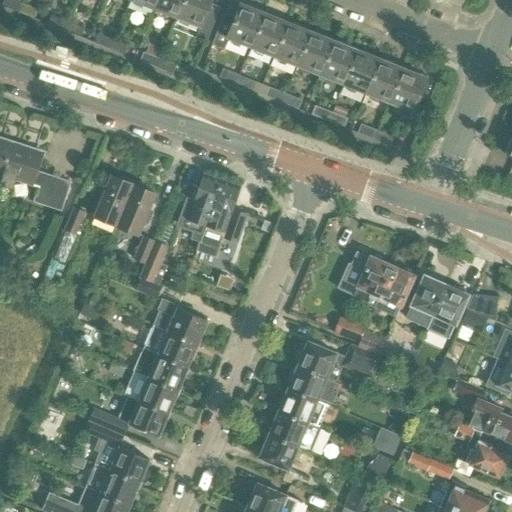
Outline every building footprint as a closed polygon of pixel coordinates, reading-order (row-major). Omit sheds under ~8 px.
[(15,0),(4,0),(2,5),(19,12),(22,3),(15,0)] [(129,0),(153,9),(156,0),(129,0)] [(176,19),(183,0),(156,0),(153,9),(176,19)] [(183,0),(176,19),(199,28),(195,37),(206,41),(219,10),(208,6),(210,0),(183,0)] [(35,18),(38,10),(22,3),(19,12),(35,18)] [(212,44),(222,48),(226,38),(249,48),(263,13),(240,3),(234,16),(224,13),(212,44)] [(263,13),(249,48),(273,57),(287,22),(263,13)] [(52,14),(49,23),(64,30),(68,21),(52,14)] [(81,36),(85,28),(68,21),(64,30),(81,36)] [(287,22),(273,57),(296,67),(310,32),(287,22)] [(310,32),(296,67),(319,76),(333,41),(310,32)] [(98,33),(95,42),(109,48),(113,39),(98,33)] [(127,55),(131,46),(113,39),(109,48),(127,55)] [(333,41),(319,76),(342,85),(356,50),(333,41)] [(356,50),(342,85),(365,94),(379,59),(356,50)] [(144,51),(140,60),(157,67),(160,58),(144,51)] [(173,74),(176,65),(160,58),(157,67),(173,74)] [(388,103),(402,68),(379,59),(365,94),(388,103)] [(223,68),(219,77),(235,83),(238,74),(223,68)] [(402,68),(388,103),(412,113),(426,78),(402,68)] [(255,81),(238,74),(235,83),(252,90),(255,81)] [(269,86),(268,87),(265,95),(282,102),(286,93),(269,86)] [(302,99),(286,93),(282,102),(298,109),(298,108),(302,99)] [(315,105),(311,113),(328,120),(331,111),(315,105)] [(344,127),(348,118),(331,111),(328,120),(344,127)] [(361,123),(357,132),(373,139),(377,130),(361,123)] [(394,136),(377,130),(373,139),(390,145),(394,136)] [(15,180),(37,188),(33,201),(61,210),(70,181),(37,171),(42,153),(0,138),(0,185),(13,189),(15,180)] [(176,227),(192,232),(190,239),(200,243),(204,231),(203,231),(221,180),(203,173),(196,192),(192,191),(190,199),(186,198),(176,227)] [(119,180),(111,177),(94,217),(115,226),(134,181),(124,177),(119,180)] [(239,186),(221,180),(203,231),(204,231),(200,243),(200,246),(230,257),(239,232),(225,227),(239,186)] [(146,186),(134,181),(115,226),(138,235),(155,194),(147,191),(146,186)] [(73,209),(65,230),(53,257),(64,262),(76,234),(85,213),(73,209)] [(134,260),(143,263),(146,265),(155,243),(143,238),(134,260)] [(141,277),(140,278),(158,285),(159,284),(166,266),(161,263),(167,248),(155,243),(146,265),(141,277)] [(354,297),(366,302),(365,303),(374,307),(392,267),(370,257),(369,259),(357,253),(351,266),(348,265),(342,281),(358,288),(354,297)] [(414,277),(392,267),(374,307),(395,317),(399,307),(400,307),(414,277)] [(445,287),(424,277),(407,315),(409,320),(415,323),(421,320),(423,315),(432,319),(445,287)] [(140,278),(136,290),(158,299),(163,287),(158,285),(140,278)] [(441,319),(455,326),(468,297),(445,287),(432,319),(439,322),(441,319)] [(484,317),(485,310),(487,297),(474,295),(467,309),(484,317)] [(159,311),(153,326),(197,344),(207,321),(178,309),(179,307),(162,300),(157,311),(159,311)] [(143,322),(130,316),(126,325),(139,331),(143,322)] [(365,326),(339,317),(333,334),(358,343),(363,332),(365,326)] [(143,348),(188,367),(197,344),(153,326),(143,348)] [(358,343),(359,343),(357,346),(380,356),(386,341),(363,332),(358,343)] [(134,345),(122,340),(118,349),(130,354),(134,345)] [(337,353),(307,341),(297,365),(336,381),(342,366),(350,369),(351,364),(375,374),(383,357),(380,356),(357,346),(350,343),(345,356),(338,353),(337,353)] [(159,355),(149,378),(178,390),(188,367),(143,348),(143,349),(159,355)] [(429,359),(424,371),(435,376),(441,364),(429,359)] [(125,368),(112,362),(108,372),(121,377),(125,368)] [(511,365),(506,363),(496,385),(511,392),(511,365)] [(297,365),(287,388),(318,401),(330,406),(336,392),(332,390),(336,381),(297,365)] [(123,395),(128,397),(168,414),(178,390),(149,378),(134,371),(123,395)] [(480,401),(485,391),(457,379),(452,391),(475,401),(470,411),(474,412),(468,427),(467,428),(482,434),(511,446),(511,417),(500,412),(501,409),(480,401)] [(318,401),(287,388),(278,410),(309,423),(318,401)] [(118,419),(130,424),(129,426),(158,438),(168,414),(128,397),(118,419)] [(88,421),(110,430),(115,418),(92,409),(88,421)] [(278,410),(268,434),(298,447),(310,451),(320,427),(309,423),(278,410)] [(110,430),(88,421),(83,432),(105,441),(110,430)] [(459,423),(454,436),(468,442),(466,447),(470,449),(465,463),(457,459),(453,470),(469,477),(473,467),(497,478),(506,456),(489,448),(490,446),(479,441),(482,434),(467,428),(468,427),(459,423)] [(372,447),(393,455),(400,436),(380,428),(372,447)] [(258,457),(289,470),(298,447),(268,434),(258,457)] [(94,449),(99,452),(94,463),(107,468),(139,482),(149,458),(118,445),(117,447),(98,439),(94,449)] [(448,479),(453,469),(404,446),(399,458),(407,462),(427,471),(427,470),(445,478),(440,489),(446,491),(439,506),(453,511),(483,511),(488,501),(463,490),(466,485),(451,479),(448,479)] [(373,464),(368,463),(363,474),(381,482),(391,459),(378,453),(373,464)] [(73,455),(70,464),(83,469),(86,461),(73,455)] [(94,463),(85,486),(129,505),(139,482),(107,468),(94,463)] [(257,484),(247,508),(257,511),(293,511),(298,501),(257,484)] [(343,507),(354,511),(364,511),(372,493),(352,485),(343,507)] [(126,511),(129,505),(85,487),(78,504),(50,492),(42,509),(48,511),(126,511)]
